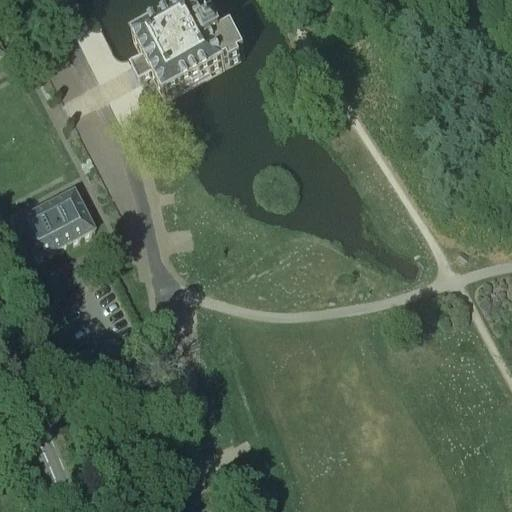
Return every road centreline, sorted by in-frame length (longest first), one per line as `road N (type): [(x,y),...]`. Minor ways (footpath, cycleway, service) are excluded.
road 1 (track): [(182,511),(164,319),(132,173),(44,0)]
road 2 (track): [(450,284),(278,0)]
road 3 (track): [(160,293),(299,318),(450,284)]
road 4 (secondary): [(67,511),(0,363)]
road 5 (track): [(511,388),(450,284)]
